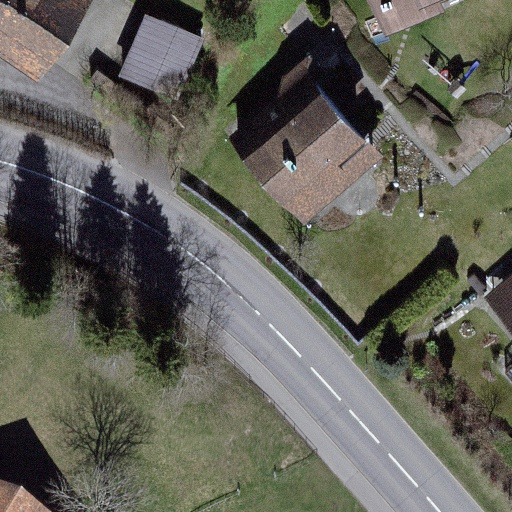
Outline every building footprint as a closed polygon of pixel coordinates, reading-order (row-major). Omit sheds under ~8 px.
[(0,0),(0,52),(49,85),(105,0),(0,0)] [(372,0),(387,36),(484,0),(372,0)] [(209,43),(149,23),(128,89),(188,109),(209,43)] [(306,229),(392,163),(335,88),(248,154),(306,229)] [(511,321),(511,296),(499,306),(511,321)]
